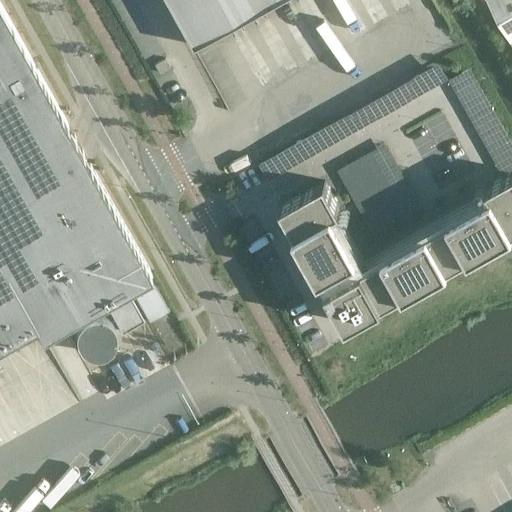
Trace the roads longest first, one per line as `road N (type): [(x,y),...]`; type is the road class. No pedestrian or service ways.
road 1 (tertiary): [(335,511),(46,0)]
road 2 (unknown): [(0,500),(247,357)]
